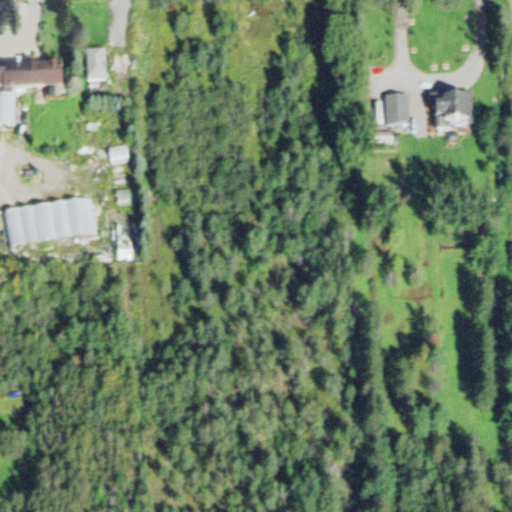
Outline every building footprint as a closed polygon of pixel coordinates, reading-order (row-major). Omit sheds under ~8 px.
[(110,52),(92,52),(92,81),(110,81),(110,52)] [(123,80),(137,80),(137,53),(123,53),(123,80)] [(64,66),(0,67),(0,88),(5,88),(6,97),(17,97),(16,90),(64,89),(64,66)] [(440,97),(439,128),(475,130),(477,99),(440,97)] [(412,102),(393,102),(393,126),(412,126),(412,102)]
